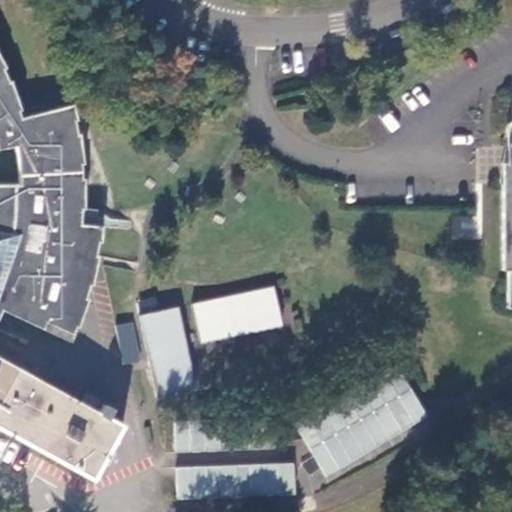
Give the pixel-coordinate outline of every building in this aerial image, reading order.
[(83,403),(0,354),(0,310),(2,307),(72,341),(78,324),(81,325),(91,296),(88,295),(88,294),(91,284),(93,285),(100,254),(97,254),(99,243),(102,243),(104,225),(83,223),(83,205),(86,205),(86,174),(83,174),(83,171),(82,163),(85,163),(83,132),(80,132),(79,121),(82,121),(82,115),(80,103),(23,116),(22,110),(25,109),(20,95),(14,80),(12,81),(7,71),(10,70),(3,54),(0,48),(0,425),(65,462),(64,464),(94,480),(125,426),(98,410),(98,409),(84,401),(83,403)] [(511,162),(503,162),(503,268),(509,268),(508,305),(511,304),(511,162)] [(192,304),(200,341),(281,322),(273,285),(192,304)] [(138,317),(156,398),(195,389),(177,308),(138,317)] [(123,363),(139,360),(132,321),(116,324),(123,363)] [(223,452),(223,436),(207,436),(207,420),(174,420),(173,452),(223,452)] [(299,465),(176,463),(175,496),(299,498),(299,465)]
